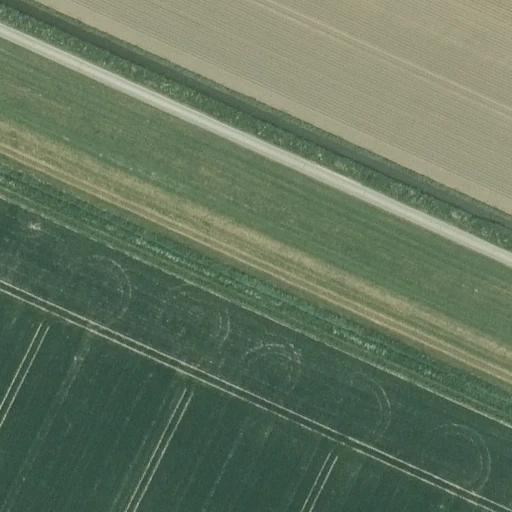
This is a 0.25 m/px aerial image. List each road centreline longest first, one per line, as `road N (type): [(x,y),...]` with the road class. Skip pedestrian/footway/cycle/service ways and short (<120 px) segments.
road 1 (track): [(511,260),(0,30)]
road 2 (track): [(511,377),(0,147)]
